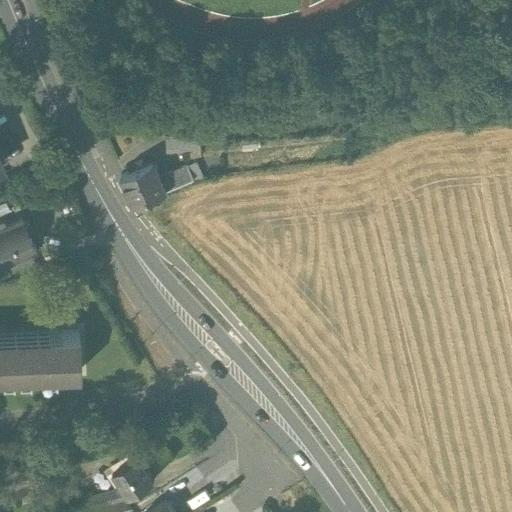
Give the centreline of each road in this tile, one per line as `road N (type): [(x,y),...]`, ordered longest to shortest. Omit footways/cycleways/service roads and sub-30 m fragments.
road 1 (secondary): [(341,511),(276,425),(154,290),(119,237),(6,0)]
road 2 (residential): [(259,494),(254,458),(225,417),(181,396),(0,432)]
